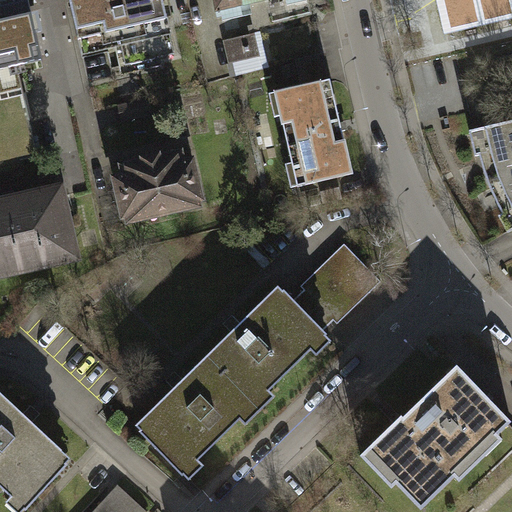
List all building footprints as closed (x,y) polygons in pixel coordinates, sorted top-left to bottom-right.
[(162,0),(69,0),(79,40),(101,35),(104,46),(120,43),(126,65),(175,54),(162,0)] [(213,0),(216,11),(250,4),(255,25),(255,26),(284,20),(283,12),(303,8),(300,0),(213,0)] [(511,0),(443,0),(451,32),(511,17),(511,9),(510,2),(511,1),(511,0)] [(28,1),(0,7),(0,59),(16,56),(17,62),(41,57),(28,1)] [(264,69),(255,26),(255,25),(250,27),(251,34),(228,39),(236,75),(264,69)] [(323,54),(295,60),(301,87),(329,80),(323,54)] [(296,73),(294,63),(281,67),(284,77),(296,73)] [(301,87),(270,94),(275,117),(281,116),(292,163),(287,164),(292,187),(352,174),(330,80),(329,80),(301,87)] [(148,98),(119,105),(122,121),(151,114),(148,98)] [(490,187),(498,205),(503,214),(505,218),(511,213),(511,121),(474,130),(475,132),(475,133),(482,131),(487,153),(480,155),(480,157),(483,170),(490,187)] [(475,132),(471,133),(476,158),(480,157),(480,155),(487,153),(482,131),(475,133),(475,132)] [(122,166),(124,175),(114,177),(123,217),(202,199),(193,159),(183,162),(181,152),(160,157),(159,154),(142,158),(142,161),(122,166)] [(75,251),(61,187),(15,198),(16,202),(5,204),(4,200),(0,201),(0,275),(57,263),(55,256),(75,251)] [(511,229),(511,213),(505,218),(503,214),(499,217),(508,232),(511,229)] [(301,286),(304,290),(334,321),(337,324),(381,282),(344,244),(301,286)] [(304,290),(294,301),(323,331),(334,321),(304,290)] [(220,353),(212,361),(254,405),(259,409),(267,401),(263,396),(313,347),(318,352),(331,339),(323,331),(294,301),(284,291),(271,304),(266,299),(236,329),(216,348),(220,353)] [(259,409),(254,405),(212,361),(204,369),(199,364),(178,385),(149,413),(153,418),(140,431),(186,479),(200,466),(196,461),(246,413),(250,417),(259,409)] [(402,415),(368,447),(399,478),(395,482),(421,509),(456,475),(452,472),(494,432),(497,435),(511,421),(457,365),(403,417),(402,415)] [(0,485),(16,500),(11,505),(19,511),(23,511),(26,510),(68,464),(58,454),(62,450),(0,392),(0,485)] [(147,511),(148,511),(118,484),(92,511),(147,511)]
